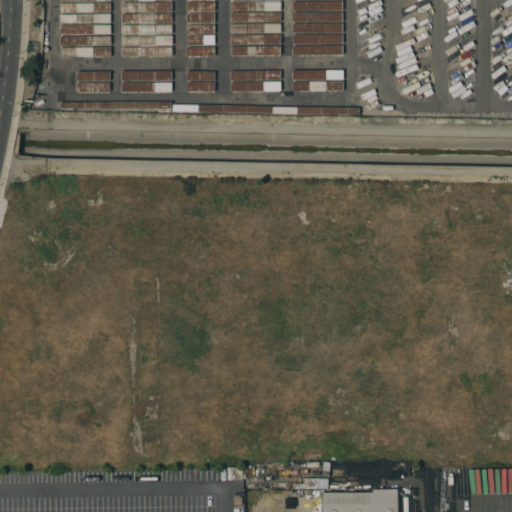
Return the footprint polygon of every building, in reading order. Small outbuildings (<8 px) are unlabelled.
[(342,1),(342,10),(292,11),(292,2),(342,1)] [(214,2),(214,12),(186,12),(186,2),(214,2)] [(280,2),(280,11),(229,11),(229,2),(280,2)] [(109,3),(110,12),(59,12),(59,3),(109,3)] [(171,3),(171,12),(120,12),(120,3),(171,3)] [(342,12),(342,21),(292,21),(292,12),(342,12)] [(214,13),(214,23),(186,23),(186,14),(214,13)] [(280,13),(280,22),(229,22),(229,13),(280,13)] [(109,14),(109,23),(59,24),(59,14),(109,14)] [(171,14),(171,23),(120,23),(120,14),(171,14)] [(342,23),(342,33),(292,33),(292,23),(342,23)] [(280,24),(280,33),(230,33),(230,24),(280,24)] [(109,25),(109,34),(59,34),(59,25),(109,25)] [(171,25),(171,34),(120,34),(120,25),(171,25)] [(214,25),(214,34),(186,34),(186,25),(214,25)] [(342,34),(342,44),(292,44),(292,35),(342,34)] [(214,35),(214,45),(186,45),(186,36),(214,35)] [(280,35),(280,44),(230,44),(230,35),(280,35)] [(110,36),(110,45),(59,46),(59,36),(110,36)] [(171,36),(171,45),(120,46),(120,36),(171,36)] [(280,46),(280,55),(229,56),(229,47),(280,46)] [(342,46),(342,55),(292,55),(292,46),(342,46)] [(109,47),(110,56),(59,56),(59,48),(109,47)] [(171,47),(171,56),(120,57),(120,48),(171,47)] [(214,47),(214,56),(186,56),(186,47),(214,47)] [(342,70),(342,79),(292,80),(292,71),(342,70)] [(171,71),(171,81),(120,81),(120,72),(171,71)] [(214,72),(214,81),(186,80),(186,71),(214,72)] [(280,71),(280,80),(230,80),(229,71),(280,71)] [(110,72),(110,81),(76,81),(76,72),(110,72)] [(214,83),(214,91),(186,91),(186,82),(214,83)] [(280,82),(280,91),(229,91),(229,82),(280,82)] [(342,82),(342,90),(292,91),(292,82),(342,82)] [(109,83),(109,92),(75,92),(75,83),(109,83)] [(171,83),(171,92),(121,92),(120,83),(171,83)] [(272,107),(272,113),(173,111),(173,105),(272,107)] [(397,511),(321,511),(321,493),(372,492),(372,489),(397,489),(397,511)]
